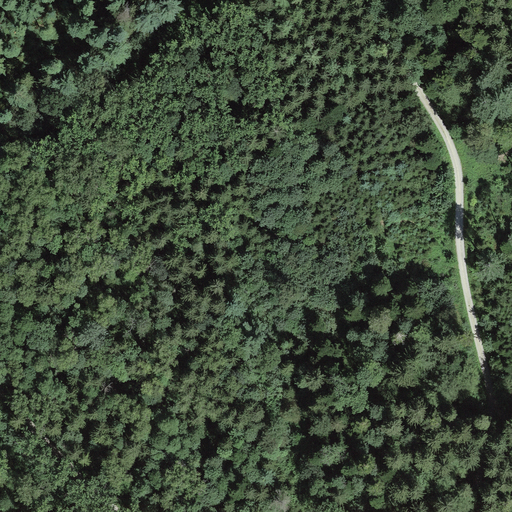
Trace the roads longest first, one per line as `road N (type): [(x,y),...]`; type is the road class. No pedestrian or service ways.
road 1 (track): [(358,0),(439,119),(460,172),(468,309),(493,402),(511,438)]
road 2 (track): [(121,511),(0,389)]
